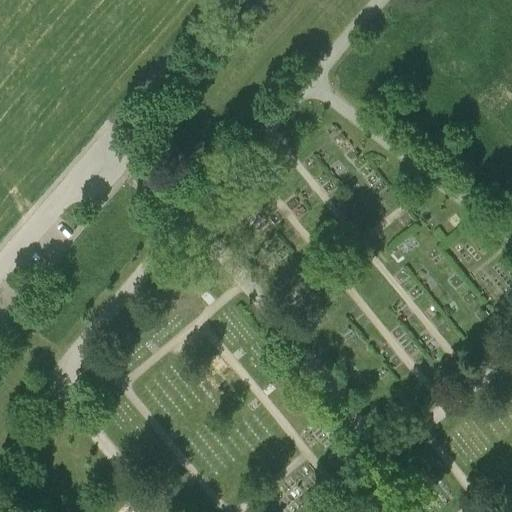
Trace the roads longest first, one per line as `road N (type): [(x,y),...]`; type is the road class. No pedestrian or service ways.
road 1 (track): [(88,166),(225,0)]
road 2 (residential): [(0,268),(88,166)]
